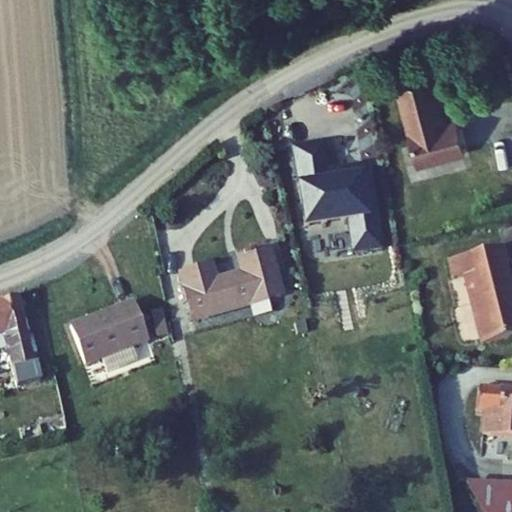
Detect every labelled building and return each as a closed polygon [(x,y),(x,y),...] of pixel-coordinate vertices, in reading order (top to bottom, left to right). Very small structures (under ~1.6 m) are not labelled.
[(439,118),(425,75),(392,86),(416,160),(460,146),(449,115),(439,118)] [(511,250),(510,245),(456,263),(462,281),(474,277),(496,343),(511,338),(511,250)] [(242,277),(232,279),(240,313),(277,304),(266,257),(239,264),(242,277)] [(181,277),(192,324),(240,313),(232,279),(209,285),(205,271),(181,277)] [(48,326),(53,346),(118,329),(112,309),(48,326)] [(0,314),(0,374),(15,370),(0,314)] [(53,346),(58,365),(123,350),(118,329),(53,346)] [(119,370),(155,358),(150,345),(115,357),(119,370)] [(51,388),(30,396),(37,414),(58,406),(51,388)] [(474,445),(511,447),(511,428),(511,395),(476,394),(474,445)] [(473,452),(469,441),(448,448),(452,459),(473,452)] [(511,511),(511,483),(460,483),(476,511),(511,511)]
